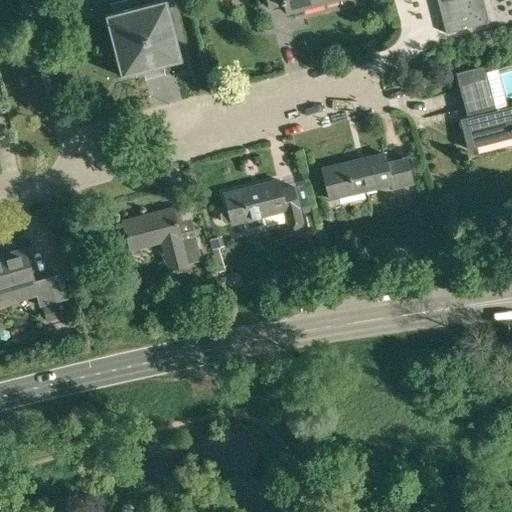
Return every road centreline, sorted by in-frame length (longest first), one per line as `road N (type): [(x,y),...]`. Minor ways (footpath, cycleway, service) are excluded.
road 1 (tertiary): [(0,397),(236,344),(511,301)]
road 2 (residential): [(0,189),(48,184),(376,98)]
